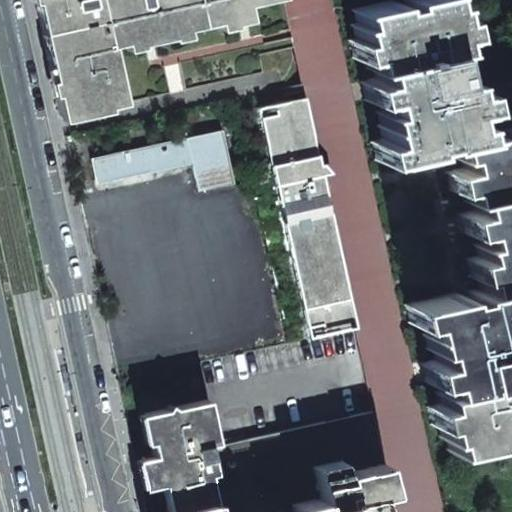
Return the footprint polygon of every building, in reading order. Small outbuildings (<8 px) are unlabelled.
[(34,0),(42,33),(60,116),(62,115),(124,102),(112,45),(124,42),(126,50),(142,46),(140,38),(170,32),(172,40),(188,36),(186,29),(217,22),(219,30),(235,26),(233,18),(249,15),(247,4),(267,0),(34,0)] [(170,32),(140,38),(142,46),(126,50),(124,42),(112,45),(124,102),(262,72),(258,55),(294,47),(283,0),(267,0),(247,4),(249,15),(233,18),(235,26),(219,30),(217,22),(186,29),(188,36),(172,40),(170,32)] [(449,143),(475,137),(471,120),(464,122),(462,110),(471,108),(470,100),(467,88),(457,90),(455,78),(451,78),(445,51),(448,50),(446,37),(456,35),(448,2),(444,2),(443,0),(403,0),(404,2),(393,5),(391,0),(390,0),(353,9),(356,23),(352,24),(355,39),(360,38),(366,68),(372,67),(374,78),(367,80),(372,98),(379,97),(382,110),(376,111),(382,139),(378,140),(382,158),(423,149),(422,145),(433,143),(434,146),(449,143)] [(335,238),(305,97),(258,107),(300,304),(308,338),(355,328),(335,238)] [(300,304),(258,107),(237,112),(287,343),(308,338),(300,304)] [(511,309),(507,311),(504,299),(511,298),(507,283),(511,281),(511,128),(502,131),(503,135),(492,137),(492,133),(475,137),(449,143),(452,156),(459,155),(462,168),(453,170),(457,188),(460,187),(463,200),(469,199),(472,211),(465,212),(469,229),(476,228),(479,241),(473,242),(476,255),(472,256),(480,288),(467,291),(468,294),(457,297),(456,292),(412,302),(417,322),(421,321),(424,332),(430,331),(436,360),(427,361),(432,381),(438,380),(443,402),(433,405),(440,438),(445,437),(448,450),(488,441),(487,436),(498,433),(499,439),(511,435),(511,364),(508,345),(511,343),(511,334),(511,331),(511,330),(511,309)] [(92,158),(97,183),(148,172),(190,163),(197,191),(233,182),(222,129),(92,158)] [(160,511),(395,511),(385,464),(343,474),(341,462),(312,468),(319,499),(291,505),(292,511),(290,511),(215,511),(207,474),(214,472),(207,444),(215,443),(215,441),(206,400),(144,414),(153,455),(135,459),(140,484),(141,487),(161,483),(167,510),(160,511)] [(207,474),(215,511),(290,511),(292,511),(291,505),(319,499),(312,468),(341,462),(343,474),(385,464),(374,412),(246,440),(244,435),(215,441),(215,443),(207,444),(214,472),(207,474)]
